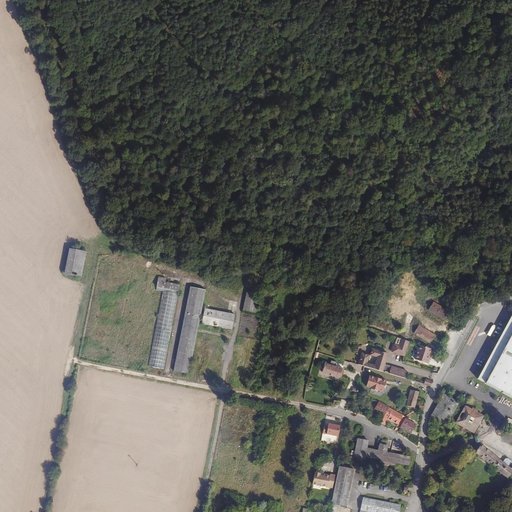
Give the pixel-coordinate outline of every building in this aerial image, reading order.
[(86,260),(74,257),(69,282),(82,284),(86,260)] [(395,326),(419,278),(405,271),(381,319),(395,326)] [(170,286),(163,284),(160,299),(168,300),(169,295),(183,298),(184,292),(170,289),(170,286)] [(205,295),(190,293),(175,380),(189,382),(205,295)] [(183,298),(169,295),(168,300),(154,375),(169,378),(183,298)] [(259,302),(246,300),(243,319),(256,321),(259,302)] [(445,318),(429,308),(427,311),(444,321),(445,318)] [(200,332),(227,337),(230,323),(203,318),(200,332)] [(434,338),(417,328),(414,331),(432,342),(434,338)] [(511,333),(485,384),(511,398),(511,333)] [(404,353),(408,338),(396,335),(394,341),(392,342),(390,347),(391,349),(404,353)] [(430,345),(419,341),(415,356),(428,360),(429,356),(427,355),(429,350),(430,345)] [(257,346),(243,343),(236,381),(251,384),(257,346)] [(207,347),(197,346),(195,359),(204,360),(207,347)] [(225,351),(208,348),(201,386),(218,389),(225,351)] [(380,360),(386,361),(388,355),(378,352),(374,350),(373,351),(372,351),(371,355),(368,357),(362,355),(359,366),(376,372),(380,360)] [(376,372),(405,380),(407,373),(385,366),(386,361),(380,360),(376,372)] [(322,373),(340,379),(343,369),(325,364),(322,373)] [(387,382),(370,378),(367,388),(372,390),(371,391),(378,393),(378,392),(383,393),(385,390),(386,389),(387,387),(386,386),(385,386),(387,382)] [(406,405),(414,408),(419,393),(411,390),(406,405)] [(458,403),(444,396),(431,418),(445,426),(458,403)] [(377,407),(375,411),(385,416),(389,408),(375,400),(373,405),(377,407)] [(470,408),(467,406),(457,422),(476,433),(485,417),(478,413),(479,412),(471,407),(470,408)] [(408,417),(389,408),(385,416),(382,424),(387,426),(389,423),(394,426),(396,421),(403,425),(405,419),(408,417)] [(417,424),(405,419),(403,425),(401,429),(413,434),(417,424)] [(326,433),(322,432),(321,439),(337,442),(338,432),(327,429),(326,433)] [(368,458),(372,459),(374,450),(369,450),(370,442),(358,441),(356,458),(368,460),(368,458)] [(382,462),(385,463),(388,445),(382,444),(381,451),(374,450),(372,459),(382,460),(382,462)] [(388,445),(385,463),(398,464),(398,462),(412,464),(414,456),(391,453),(389,450),(390,445),(388,445)] [(511,458),(504,457),(502,461),(480,445),(475,454),(508,477),(510,473),(511,473),(511,458)] [(351,465),(338,462),(335,481),(332,494),(331,498),(344,501),(351,465)] [(320,479),(313,477),(311,490),(332,494),(335,481),(330,480),(329,482),(324,480),(323,481),(319,481),(320,479)] [(403,511),(402,510),(404,501),(365,493),(361,511),(403,511)]
